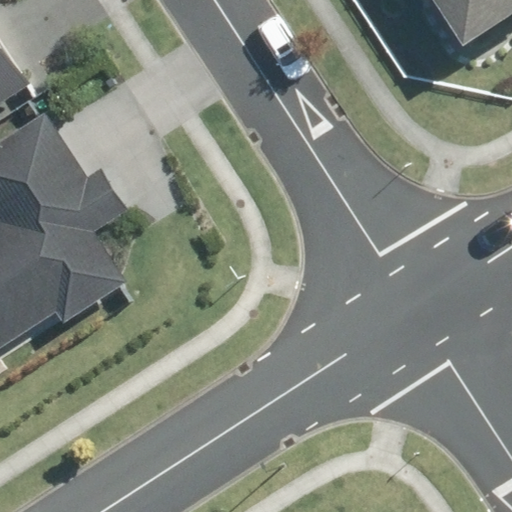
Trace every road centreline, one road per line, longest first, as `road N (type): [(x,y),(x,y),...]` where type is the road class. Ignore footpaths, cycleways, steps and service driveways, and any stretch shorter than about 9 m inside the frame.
road 1 (residential): [(220,0),(413,316)]
road 2 (residential): [(111,511),(413,316)]
road 3 (residential): [(413,316),(511,458)]
